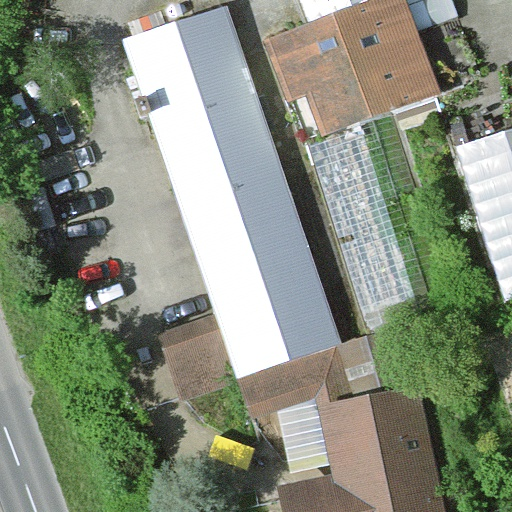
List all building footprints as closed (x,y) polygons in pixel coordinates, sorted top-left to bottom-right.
[(293,0),(298,14),(268,24),(310,144),(441,99),(406,0),(293,0)] [(217,9),(129,38),(244,381),(331,352),(217,9)] [(509,305),(511,304),(511,137),(459,156),(509,305)] [(219,338),(166,356),(183,403),(235,385),(219,338)] [(444,511),(417,398),(318,421),(334,488),(276,502),(278,511),(444,511)]
